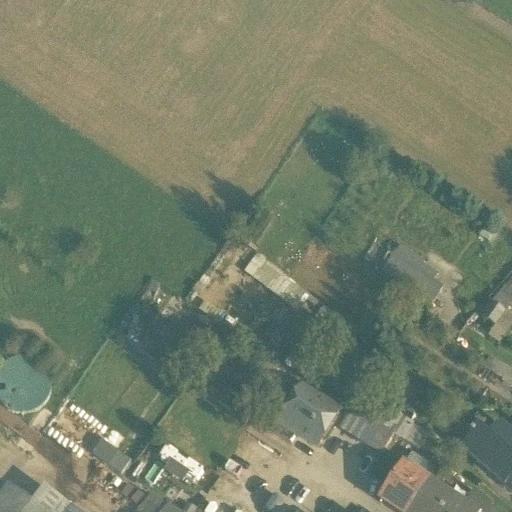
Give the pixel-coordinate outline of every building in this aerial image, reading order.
[(382,273),(432,306),(442,291),(418,275),(424,266),(400,249),(382,273)] [(256,255),(243,272),(297,314),(311,297),(256,255)] [(511,306),(511,295),(505,289),(492,305),(506,315),(511,306)] [(506,315),(492,305),(490,303),(479,318),(495,329),(506,315)] [(511,319),(506,315),(495,329),(488,338),(500,346),(511,329),(511,319)] [(501,383),(511,390),(511,371),(491,358),(483,369),(503,382),(501,383)] [(0,405),(0,406),(9,413),(19,416),(30,415),(40,410),(47,401),(50,391),(49,380),(44,370),(35,363),(25,360),(14,361),(4,366),(0,371),(0,405)] [(297,436),(317,449),(338,416),(301,392),(284,420),(281,424),(280,426),(297,436)] [(338,431),(359,444),(372,423),(351,410),(338,431)] [(281,424),(284,420),(271,411),(268,416),(281,424)] [(260,427),(290,446),(297,436),(280,426),(281,424),(268,416),(260,427)] [(382,429),(372,423),(359,444),(369,450),(382,429)] [(403,443),(418,451),(427,435),(412,426),(403,443)] [(454,439),(466,450),(480,434),(472,427),(467,432),(463,428),(454,439)] [(394,436),(382,429),(369,450),(381,457),(394,436)] [(489,442),(480,434),(466,450),(464,452),(492,476),(511,453),(511,441),(501,429),(489,442)] [(92,458),(121,479),(132,464),(102,443),(92,458)] [(206,473),(168,446),(158,461),(168,468),(186,481),(196,488),(206,473)] [(511,453),(492,476),(511,493),(511,453)] [(412,454),(403,467),(429,484),(438,471),(412,454)] [(411,511),(431,485),(430,485),(430,484),(429,484),(403,467),(379,504),(391,511),(411,511)] [(186,481),(168,468),(162,476),(180,489),(186,481)] [(471,511),(462,506),(431,485),(411,511),(471,511)] [(0,496),(0,511),(40,511),(8,487),(0,496)] [(496,511),(472,493),(462,506),(471,511),(496,511)] [(40,511),(69,511),(71,510),(52,496),(40,511)] [(142,511),(165,511),(168,509),(152,498),(142,511)]
